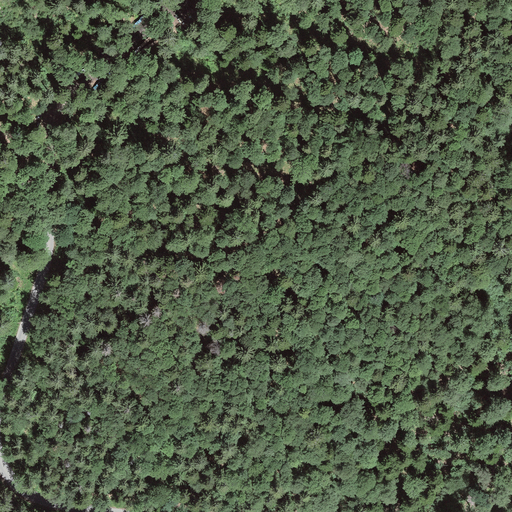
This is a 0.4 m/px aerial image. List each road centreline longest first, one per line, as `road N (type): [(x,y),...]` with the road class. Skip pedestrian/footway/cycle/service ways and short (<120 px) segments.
road 1 (track): [(42,209),(60,103),(176,0)]
road 2 (unclassified): [(0,403),(49,250),(35,198),(0,174)]
road 3 (unclassified): [(106,511),(36,498),(0,456)]
